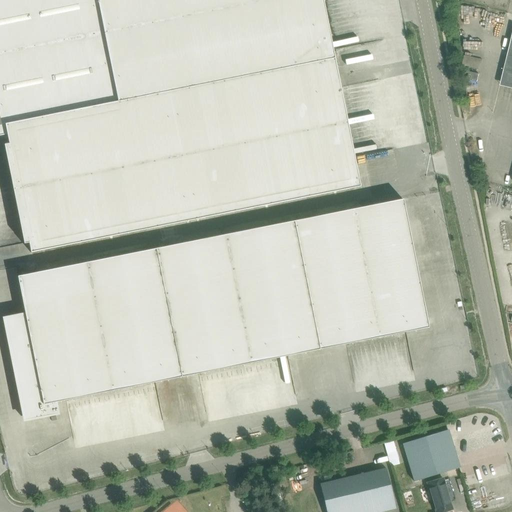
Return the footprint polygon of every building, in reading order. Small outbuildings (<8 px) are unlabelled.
[(0,0),(0,135),(7,134),(5,124),(324,60),(327,76),(337,74),(322,0),(0,0)] [(462,65),(480,69),(482,59),(465,55),(462,65)] [(162,226),(360,186),(356,166),(337,74),(327,76),(324,60),(5,124),(7,134),(9,143),(4,144),(24,243),(29,243),(31,252),(162,226)] [(468,79),(478,82),(479,74),(470,72),(468,79)] [(18,276),(25,314),(4,318),(25,420),(58,413),(56,402),(429,327),(403,199),(374,205),(361,208),(18,276)] [(448,429),(406,442),(403,443),(414,481),(460,467),(448,429)] [(390,465),(399,463),(396,450),(388,452),(390,465)] [(320,485),(327,511),(377,511),(396,507),(385,467),(324,484),(320,485)] [(441,511),(452,509),(443,478),(428,483),(436,511),(441,511)]
